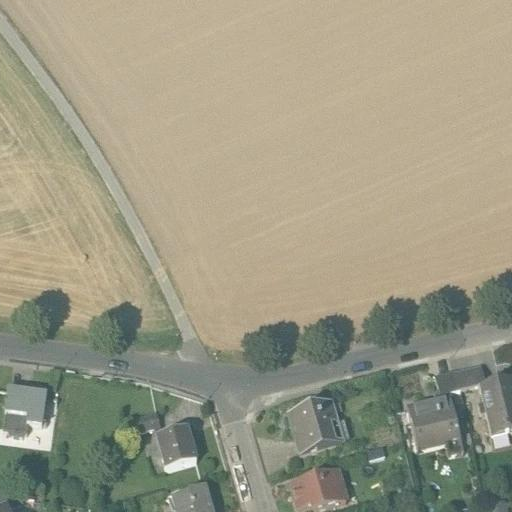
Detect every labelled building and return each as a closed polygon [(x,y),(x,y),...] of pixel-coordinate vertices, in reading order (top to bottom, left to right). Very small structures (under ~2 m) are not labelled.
[(475,384),(487,439),(511,433),(511,382),(510,376),(475,384)] [(0,422),(40,427),(44,392),(2,387),(0,404),(0,422)] [(280,415),(292,459),(341,445),(328,401),(280,415)] [(448,416),(404,426),(411,455),(455,445),(448,416)] [(159,472),(194,462),(184,428),(149,438),(159,472)] [(284,483),(291,511),(347,511),(349,511),(337,469),(284,483)] [(164,511),(208,511),(201,488),(161,500),(164,511)]
